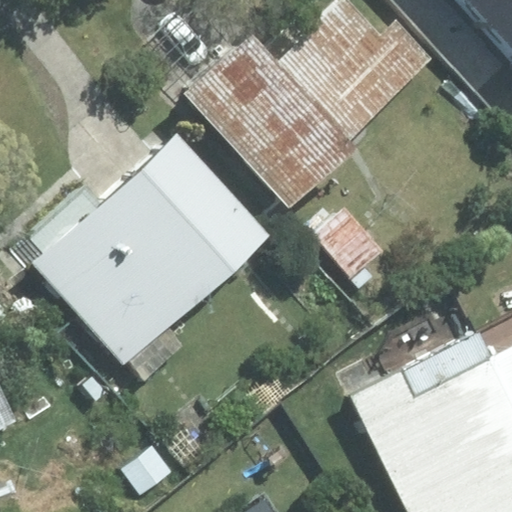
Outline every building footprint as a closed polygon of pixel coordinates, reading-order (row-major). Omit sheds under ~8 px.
[(348,142),(436,58),(395,15),(380,29),(352,0),(338,0),(279,56),(253,29),(183,94),(290,207),(353,147),(348,142)] [(511,4),(511,0),(468,0),(490,25),(511,4)] [(511,4),(490,25),(511,47),(511,4)] [(125,363),(272,237),(180,130),(102,197),(88,181),(27,233),(44,253),(36,260),(125,363)] [(384,242),(342,200),(309,233),(351,275),(384,242)] [(511,347),(491,358),(511,399),(511,347)] [(511,511),(511,399),(491,358),(414,397),(402,371),(352,396),(410,511),(511,511)] [(0,426),(14,420),(0,389),(0,426)]
